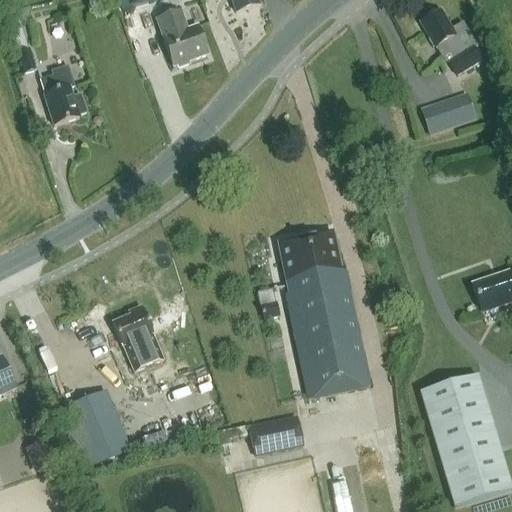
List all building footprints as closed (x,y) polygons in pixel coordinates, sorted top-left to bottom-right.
[(163,0),(162,0),(126,0),(129,10),(163,0)] [(230,0),(235,15),(259,7),(256,0),(230,0)] [(187,65),(208,58),(197,28),(186,31),(180,12),(177,13),(176,11),(158,18),(159,20),(155,21),(173,70),(177,68),(178,70),(188,67),(187,65)] [(24,77),(36,74),(22,29),(32,25),(28,12),(4,19),(14,54),(16,54),(24,77)] [(434,48),(441,61),(449,57),(453,64),(449,66),(457,80),(482,65),(474,51),(476,50),(462,25),(450,32),(440,15),(421,26),(429,40),(427,41),(432,49),(434,48)] [(81,97),(72,100),(69,90),(73,88),(67,69),(51,74),(53,78),(39,82),(44,97),(43,97),(53,129),(79,120),(78,118),(87,116),(81,97)] [(475,123),(466,96),(420,112),(429,139),(475,123)] [(307,404),(369,391),(344,270),(339,271),(332,237),(279,249),(289,296),(284,297),(307,404)] [(481,316),(511,305),(511,275),(472,288),(481,316)] [(258,295),(263,323),(278,321),(273,292),(258,295)] [(146,366),(160,360),(150,340),(155,338),(141,310),(128,315),(130,319),(112,327),(122,349),(135,343),(146,366)] [(0,397),(17,390),(3,359),(0,360),(0,397)] [(511,489),(479,378),(419,396),(453,511),(511,493),(511,489)] [(105,395),(58,414),(83,474),(130,455),(105,395)] [(248,430),(254,460),(303,450),(297,419),(248,430)] [(25,451),(35,476),(59,467),(50,441),(25,451)]
